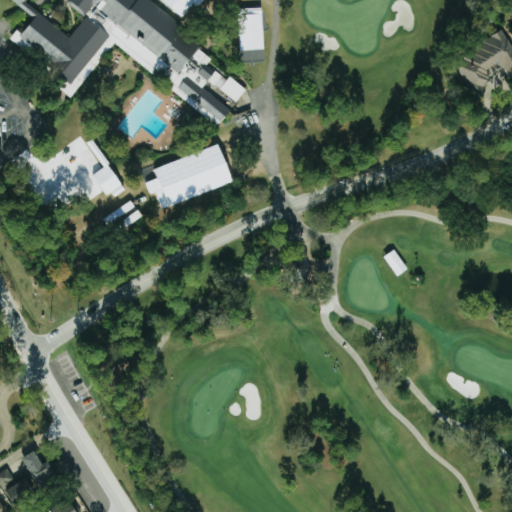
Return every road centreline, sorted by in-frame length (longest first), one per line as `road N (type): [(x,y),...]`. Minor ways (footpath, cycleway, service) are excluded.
road 1 (tertiary): [(511,123),(259,219),(36,345)]
road 2 (tertiary): [(128,511),(36,345)]
